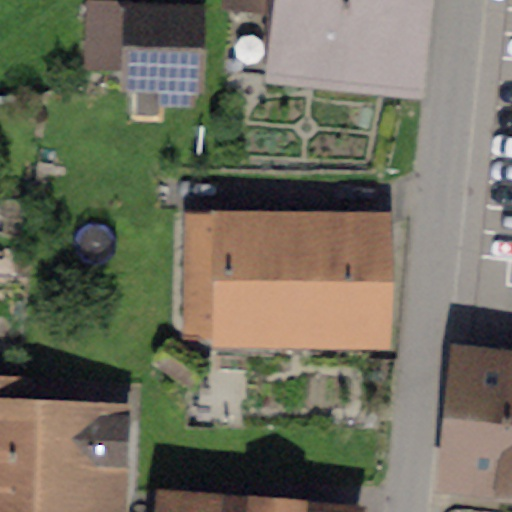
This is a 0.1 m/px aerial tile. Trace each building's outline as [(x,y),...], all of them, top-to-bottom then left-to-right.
[(407,0),(294,0),(288,62),(400,72),(407,0)] [(193,87),(195,8),(135,5),(131,85),(193,87)] [(194,222),(191,327),(373,333),(376,238),(333,237),(334,220),(306,219),(306,234),(272,233),(272,222),(194,222)] [(511,372),(469,368),(457,471),(511,476),(511,372)] [(0,396),(0,500),(107,508),(112,424),(22,418),(23,398),(0,396)]
